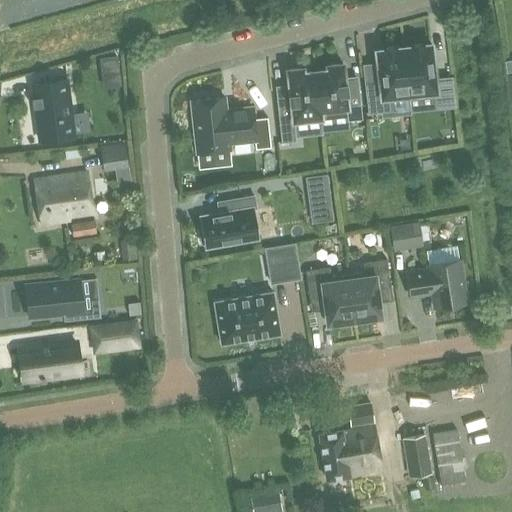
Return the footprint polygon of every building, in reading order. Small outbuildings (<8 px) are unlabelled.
[(410,46),(403,47),(408,95),(409,95),(435,92),(436,108),(453,106),(450,77),(435,79),(431,44),(423,45),(423,44),(410,45),(410,46)] [(379,81),(365,82),(369,112),(392,109),(391,97),(408,95),(403,47),(396,48),(396,47),(383,48),(383,49),(375,50),(376,62),(379,81)] [(116,56),(100,58),(102,75),(118,73),(116,56)] [(327,70),(315,71),(320,118),(346,115),(347,121),(362,119),(358,81),(344,83),(344,77),(342,63),(326,65),(327,70)] [(288,96),(276,98),(281,143),(295,141),(293,121),(319,118),(320,118),(315,71),(303,72),(302,68),(286,69),(288,84),(289,93),(287,94),(288,96)] [(33,97),(31,97),(31,98),(33,98),(34,106),(32,106),(32,107),(34,107),(39,140),(74,136),(66,79),(31,84),(33,97)] [(224,97),(191,100),(196,152),(229,149),(229,143),(254,140),(255,149),(270,147),(267,117),(253,119),(252,107),(225,109),(224,97)] [(125,145),(101,148),(104,170),(128,166),(125,145)] [(87,172),(34,180),(41,224),(69,219),(69,216),(93,213),(87,172)] [(326,175),(305,177),(309,205),(330,202),(326,175)] [(203,229),(198,230),(201,243),(205,243),(206,248),(257,238),(252,208),(256,208),(253,195),(230,200),(232,210),(200,216),(203,229)] [(94,221),(70,224),(72,237),(95,234),(94,221)] [(418,222),(390,227),(394,248),(421,243),(418,222)] [(294,244),(265,248),(271,283),(299,278),(294,244)] [(364,272),(347,274),(354,324),(369,322),(369,318),(380,316),(377,288),(390,287),(386,259),(363,262),(364,272)] [(427,268),(405,272),(409,296),(431,293),(433,308),(467,302),(460,259),(426,264),(427,268)] [(328,267),(305,270),(309,298),(322,296),(326,324),(338,322),(338,326),(354,324),(347,274),(330,276),(328,267)] [(79,279),(25,285),(28,317),(82,311),(79,279)] [(272,291),(214,301),(221,343),(279,333),(272,291)] [(128,315),(139,313),(138,302),(127,303),(128,315)] [(135,321),(109,325),(112,349),(138,345),(135,321)] [(75,341),(20,349),(24,381),(41,378),(41,380),(44,379),(44,378),(79,373),(75,341)] [(370,402),(347,406),(350,425),(374,421),(370,402)] [(340,428),(318,432),(325,479),(348,475),(348,474),(380,469),(373,425),(341,430),(340,428)] [(425,436),(403,440),(409,476),(431,472),(425,436)] [(282,511),(278,490),(250,495),(253,511),(282,511)]
